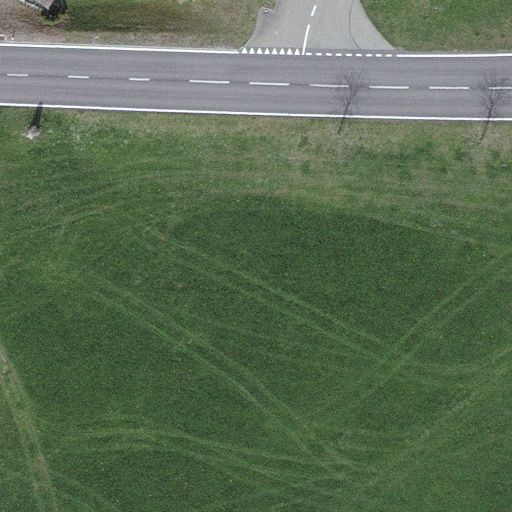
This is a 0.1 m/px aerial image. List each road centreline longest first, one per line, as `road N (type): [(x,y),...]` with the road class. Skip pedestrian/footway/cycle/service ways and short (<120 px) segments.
road 1 (secondary): [(0,75),(300,85)]
road 2 (secondary): [(511,86),(300,85)]
